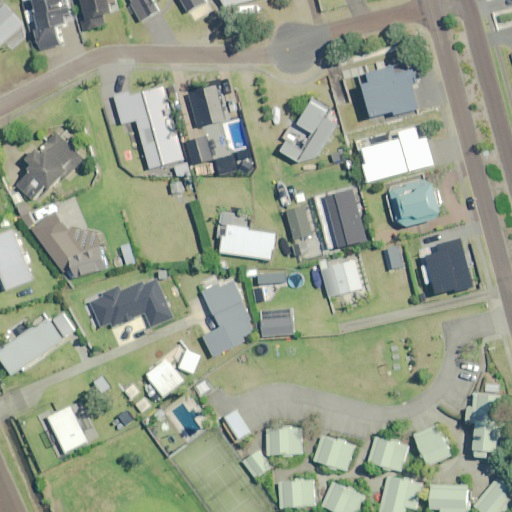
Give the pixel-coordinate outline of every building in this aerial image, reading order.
[(12,52),(28,39),(26,25),(8,5),(3,0),(0,0),(0,47),(5,44),(12,52)] [(43,51),(66,45),(62,29),(72,27),(69,16),(74,15),(70,0),(35,0),(43,30),(38,31),(43,51)] [(107,16),(116,14),(113,0),(82,0),(88,30),(108,26),(107,16)] [(131,0),(143,22),(162,12),(155,0),(131,0)] [(33,10),(24,15),(29,26),(38,21),(33,10)] [(399,75),(397,68),(372,75),(374,84),(367,86),(375,118),(396,112),(397,116),(421,110),(414,85),(419,84),(416,71),(399,75)] [(180,178),(193,174),(190,163),(187,164),(166,87),(118,100),(125,125),(140,120),(153,169),(176,163),(180,178)] [(228,121),(219,87),(191,94),(200,128),(228,121)] [(332,110),(314,100),(283,151),(303,163),(318,158),(338,125),(327,119),(332,110)] [(251,141),(247,130),(235,134),(238,145),(251,141)] [(87,159),(57,131),(42,146),(28,161),(36,169),(21,185),(40,204),(54,190),(73,170),(75,172),(87,159)] [(354,132),(346,134),(352,155),(359,154),(354,132)] [(215,160),(208,136),(188,142),(195,166),(215,160)] [(380,141),(372,142),(375,158),(382,156),(380,141)] [(349,159),(346,150),(333,153),(335,162),(349,159)] [(259,167),(244,157),(237,166),(253,176),(259,167)] [(354,171),(351,160),(340,163),(343,174),(354,171)] [(232,165),(217,164),(217,176),(231,177),(232,165)] [(443,214),(435,181),(394,191),(404,229),(428,222),(427,218),(443,214)] [(317,197),(332,250),(370,241),(358,186),(317,197)] [(284,195),(289,212),(297,239),(294,240),(299,257),(310,254),(306,238),(315,235),(306,207),(298,209),(293,192),(284,195)] [(52,218),(48,209),(32,215),(36,224),(52,218)] [(274,260),(275,251),(276,252),(279,234),(277,233),(251,230),(252,217),(224,214),(223,228),(227,228),(224,253),(274,260)] [(182,237),(181,229),(168,230),(167,225),(157,226),(158,238),(163,237),(166,261),(188,258),(186,237),(182,237)] [(35,281),(15,230),(0,236),(0,280),(5,293),(35,281)] [(106,256),(111,255),(108,244),(102,246),(99,236),(67,246),(78,279),(110,268),(106,256)] [(475,287),(464,240),(440,246),(442,253),(430,256),(440,296),(475,287)] [(405,267),(401,247),(391,250),(396,269),(405,267)] [(365,290),(357,260),(329,267),(328,261),(322,262),(331,298),(365,290)] [(287,273),(261,273),(261,284),(287,284),(287,273)] [(106,332),(148,313),(155,328),(176,319),(159,281),(147,286),(145,283),(123,293),(121,288),(106,295),(107,297),(94,303),(101,320),(106,332)] [(260,330),(236,282),(221,289),(219,286),(205,293),(223,329),(207,337),(217,358),(248,342),(245,338),(260,330)] [(266,290),(255,291),(257,303),(268,302),(266,290)] [(297,335),(294,311),(264,314),(267,338),(297,335)] [(78,333),(65,315),(53,323),(48,316),(31,327),(27,322),(0,340),(0,353),(15,376),(78,333)] [(414,358),(407,342),(388,350),(395,366),(414,358)] [(187,382),(169,360),(149,375),(167,398),(187,382)] [(134,383),(126,374),(115,383),(123,392),(134,383)] [(499,454),(503,396),(477,394),(474,423),(478,423),(476,452),(499,454)] [(91,443),(74,407),(43,422),(60,458),(91,443)] [(136,421),(129,412),(121,419),(127,428),(136,421)] [(417,436),(431,467),(456,456),(442,425),(417,436)] [(180,440),(172,430),(163,438),(171,447),(180,440)] [(269,430),(269,456),(303,456),(302,430),(269,430)] [(324,436),(316,460),(347,471),(356,448),(324,436)] [(370,463),(403,472),(410,447),(377,437),(370,463)] [(258,451),(247,460),(262,477),(273,467),(258,451)] [(390,477),(381,511),(407,511),(409,506),(417,508),(422,489),(414,487),(415,483),(390,477)] [(511,511),(511,488),(500,478),(477,507),(483,511),(511,511)] [(317,509),(316,480),(282,482),(283,510),(307,509),(317,509)] [(360,511),(366,497),(334,485),(325,507),(337,511),(360,511)] [(469,511),(471,487),(434,485),(432,511),(469,511)]
